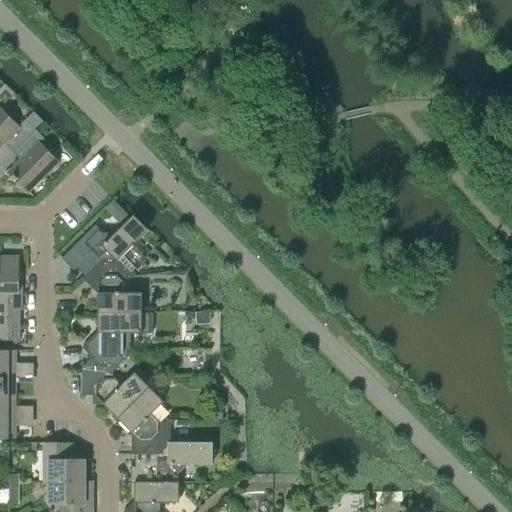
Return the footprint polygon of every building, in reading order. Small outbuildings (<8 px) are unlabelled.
[(33,112),(25,121),(17,128),(0,110),(0,146),(8,138),(17,147),(34,130),(34,129),(43,121),(33,112)] [(34,130),(17,147),(25,155),(8,173),(12,177),(15,181),(28,193),(57,163),(38,144),(43,139),(34,130)] [(82,267),(88,273),(102,259),(117,259),(147,230),(133,216),(116,232),(102,232),(96,225),(62,258),(76,272),(82,267)] [(0,292),(19,293),(19,257),(0,256),(0,292)] [(102,259),(88,273),(84,277),(98,291),(98,313),(141,313),(141,294),(123,294),(124,280),(131,272),(117,259),(102,259)] [(0,292),(0,340),(18,341),(19,293),(0,292)] [(141,313),(98,313),(98,335),(83,349),(92,358),(101,367),(112,370),(116,367),(130,353),(123,346),(123,332),(141,332),(141,313)] [(0,373),(15,373),(15,350),(0,350),(0,373)] [(118,418),(148,388),(134,374),(122,386),(112,376),(112,370),(101,367),(92,358),(82,368),(81,393),(93,393),(93,402),(102,402),(118,418)] [(15,373),(0,373),(0,394),(15,395),(15,373)] [(148,388),(118,418),(134,434),(134,454),(139,454),(159,454),(170,443),(170,424),(159,424),(149,414),(162,402),(148,388)] [(15,395),(0,394),(0,416),(15,416),(15,395)] [(15,416),(0,416),(0,439),(14,439),(15,416)] [(43,443),(43,482),(48,482),(92,482),(85,481),(85,454),(72,454),(72,443),(43,443)] [(159,454),(139,454),(139,467),(131,467),(131,482),(135,482),(178,482),(178,473),(188,463),(211,463),(211,444),(170,443),(159,454)] [(9,489),(19,489),(19,474),(9,474),(9,489)] [(81,511),(82,505),(92,505),(92,482),(48,482),(48,505),(56,505),(56,511),(81,511)] [(178,502),(178,482),(135,482),(135,504),(126,511),(160,511),(160,502),(178,502)] [(9,504),(19,504),(19,489),(9,489),(9,504)]
